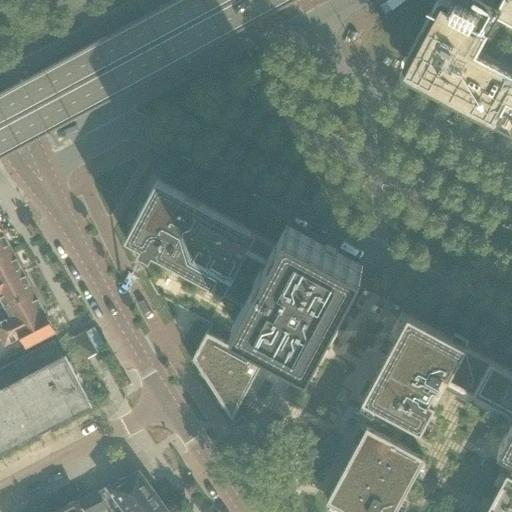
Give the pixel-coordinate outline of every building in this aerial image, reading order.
[(511,0),(435,0),(404,59),(411,63),(412,61),(430,71),(429,73),(432,74),(433,73),(451,82),(450,84),(453,86),(454,84),(472,94),(471,95),(474,97),(475,95),(480,98),(493,105),(492,107),(495,108),(496,107),(511,114),(511,0)] [(228,331),(274,241),(157,178),(125,238),(157,293),(211,323),(228,331)] [(274,241),(228,331),(267,352),(272,342),(309,362),(348,290),(360,267),(361,266),(363,263),(361,262),(360,261),(358,260),(338,249),(336,249),(335,248),(334,247),(315,237),(314,236),(313,236),(312,235),(291,224),(289,223),(288,223),(287,222),(284,226),(276,242),(274,241)] [(0,258),(13,252),(2,232),(0,232),(0,258)] [(0,283),(23,272),(13,252),(0,258),(0,283)] [(0,301),(3,307),(33,291),(23,272),(0,283),(0,301)] [(0,321),(0,333),(44,311),(33,291),(3,307),(8,317),(0,321)] [(44,311),(0,333),(0,338),(4,347),(20,339),(25,347),(55,332),(44,311)] [(396,335),(391,345),(391,346),(391,345),(363,398),(377,405),(412,424),(421,429),(449,376),(511,409),(511,368),(408,313),(396,335)] [(267,352),(228,331),(211,323),(207,330),(193,356),(232,417),(267,352)] [(20,379),(20,380),(7,386),(0,390),(0,453),(46,429),(91,405),(73,370),(74,370),(70,361),(68,362),(65,355),(62,356),(53,339),(13,360),(22,378),(20,379)] [(511,411),(511,409),(441,371),(412,425),(370,403),(360,421),(387,435),(360,486),(394,504),(389,511),(511,511),(511,452),(495,443),(511,411)] [(494,444),(511,453),(511,411),(508,420),(495,443),(494,444)] [(79,500),(78,501),(84,511),(102,511),(107,510),(108,511),(123,511),(153,491),(140,473),(136,472),(79,500)] [(153,491),(123,511),(165,511),(168,510),(166,508),(167,506),(163,501),(160,500),(155,493),(154,491),(153,491)] [(84,511),(78,501),(76,502),(72,502),(67,504),(67,506),(57,511),(84,511)]
